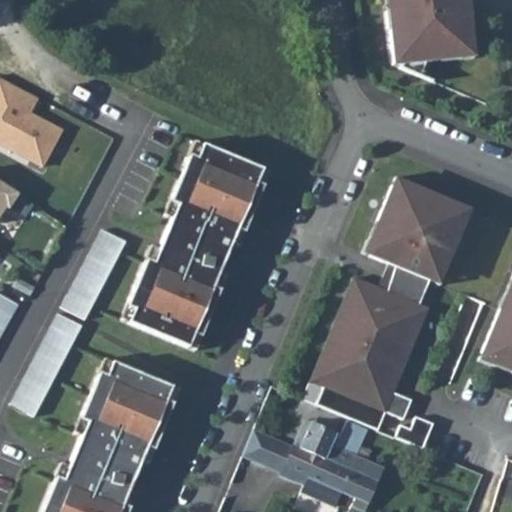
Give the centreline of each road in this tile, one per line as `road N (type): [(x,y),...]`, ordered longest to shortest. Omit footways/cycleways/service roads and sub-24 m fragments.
road 1 (residential): [(196,511),(359,118)]
road 2 (residential): [(359,118),(511,180)]
road 3 (residential): [(330,0),(344,88),(359,118)]
